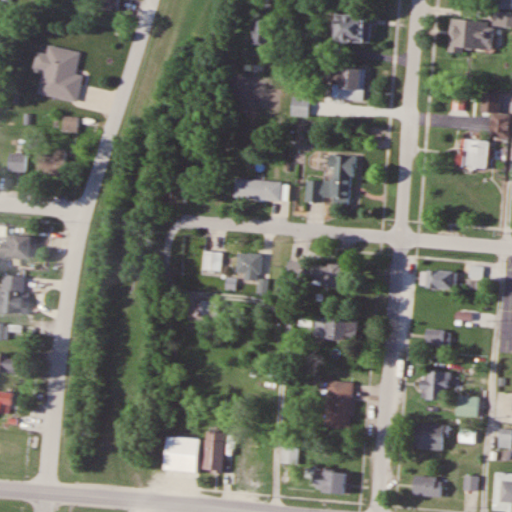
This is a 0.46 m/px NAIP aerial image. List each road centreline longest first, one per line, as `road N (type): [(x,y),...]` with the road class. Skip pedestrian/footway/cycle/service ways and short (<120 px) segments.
road 1 (residential): [(42,511),(82,212),(153,0)]
road 2 (residential): [(375,511),(418,0)]
road 3 (residential): [(511,248),(184,221)]
road 4 (residential): [(263,511),(0,489)]
